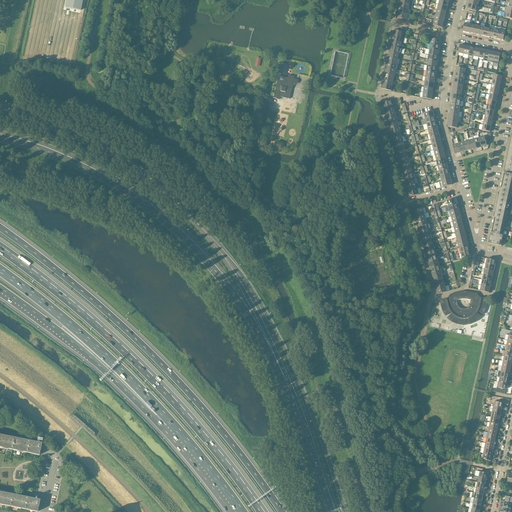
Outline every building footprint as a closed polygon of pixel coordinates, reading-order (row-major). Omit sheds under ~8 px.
[(81,11),(82,0),(66,0),(65,7),(81,11)] [(410,15),(407,14),(398,13),(397,18),(409,21),(410,15)] [(283,77),(282,81),(277,80),(273,98),(279,99),(279,97),(289,99),(291,89),(291,87),(297,83),(298,80),(293,79),(294,77),(288,76),(288,78),(283,77)] [(502,235),(511,190),(511,186),(511,153),(508,153),(507,157),(505,168),(505,169),(505,170),(506,171),(509,172),(508,174),(504,173),(497,203),(494,216),(492,226),(491,233),(495,234),(495,237),(492,236),(491,237),(490,238),(489,243),(501,246),(503,241),(502,241),(503,236),(502,235)] [(452,185),(451,179),(442,182),(439,183),(440,188),(452,185)] [(486,306),(488,299),(480,298),(477,294),(463,291),(450,294),(447,299),(440,301),(441,308),(442,309),(442,310),(442,311),(443,312),(443,313),(444,314),(444,315),(445,315),(445,316),(450,312),(451,314),(447,318),(448,319),(448,320),(449,320),(450,321),(451,322),(452,322),(453,323),(454,323),(455,324),(456,324),(457,324),(458,325),(460,325),(461,325),(463,326),(463,324),(466,324),(466,325),(469,325),(470,325),(471,324),(473,324),(475,323),(476,322),(477,321),(478,320),(479,320),(482,317),(477,313),(478,311),(483,315),(484,314),(484,313),(485,312),(485,311),(486,310),(486,309),(486,307),(486,306)] [(37,442),(37,443),(34,443),(0,436),(0,447),(39,455),(42,443),(37,442)] [(32,500),(0,493),(0,504),(37,511),(40,500),(37,499),(38,495),(37,495),(32,494),(33,494),(32,500)]
